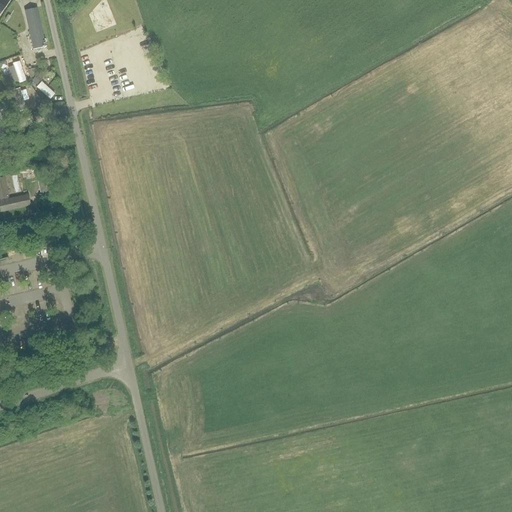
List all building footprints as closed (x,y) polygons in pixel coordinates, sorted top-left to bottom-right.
[(25,11),(34,51),(46,48),(37,8),(25,11)] [(12,64),(17,82),(30,79),(25,61),(12,64)] [(33,80),(38,85),(43,78),(38,74),(33,80)] [(54,99),(59,92),(45,80),(39,86),(54,99)] [(11,176),(15,194),(21,192),(18,174),(11,176)] [(0,210),(0,212),(30,205),(28,195),(8,199),(4,177),(0,178),(0,210)] [(50,178),(34,183),(37,194),(53,189),(50,178)]
